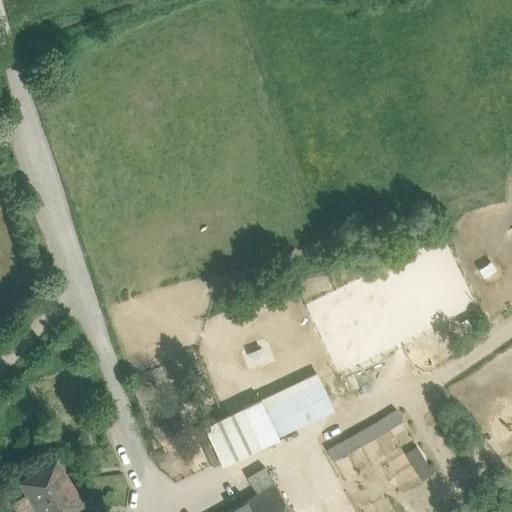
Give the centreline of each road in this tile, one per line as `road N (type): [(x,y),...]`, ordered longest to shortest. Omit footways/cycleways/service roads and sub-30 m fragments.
road 1 (track): [(156,501),(389,400),(511,321)]
road 2 (unclassified): [(0,15),(82,285)]
road 3 (unclassified): [(146,511),(156,501),(82,285)]
